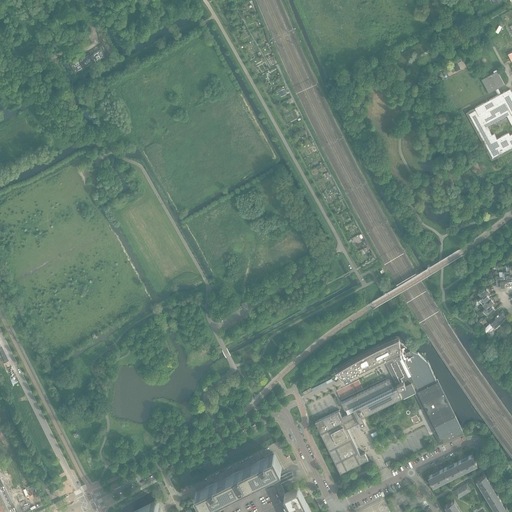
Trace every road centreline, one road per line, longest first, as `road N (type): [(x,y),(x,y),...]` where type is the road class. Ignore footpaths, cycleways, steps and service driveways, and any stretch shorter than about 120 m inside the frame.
road 1 (tertiary): [(332,507),(287,415),(275,407),(128,483)]
road 2 (track): [(97,485),(0,289)]
road 3 (secondary): [(82,500),(0,335)]
road 4 (residential): [(410,470),(476,441),(511,495)]
